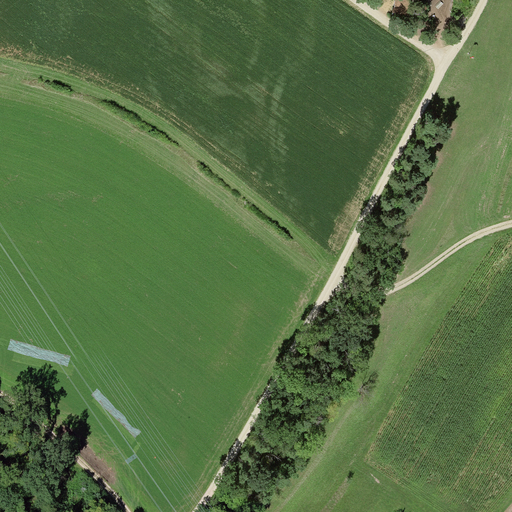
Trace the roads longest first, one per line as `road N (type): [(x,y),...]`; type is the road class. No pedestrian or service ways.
road 1 (track): [(194,511),(482,0)]
road 2 (track): [(323,294),(376,292),(466,241),(511,226)]
road 3 (track): [(126,511),(31,413),(0,395)]
road 4 (track): [(351,0),(443,59),(450,0)]
